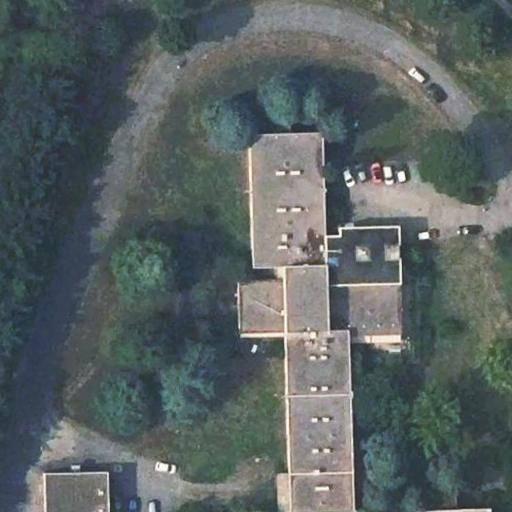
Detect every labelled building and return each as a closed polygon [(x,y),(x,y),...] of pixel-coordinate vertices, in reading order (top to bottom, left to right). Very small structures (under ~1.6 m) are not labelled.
[(277,115),(278,134),(289,134),(288,115),(277,115)] [(349,470),(349,466),(345,336),(399,334),(396,263),(395,229),(323,232),(319,133),(289,134),(278,134),(247,135),(251,267),(281,266),(281,279),(237,281),(239,332),(283,331),(287,468),(287,472),(288,511),(334,511),(350,511),(349,481),(349,470)] [(349,470),(349,481),(368,480),(368,470),(349,470)] [(274,473),(274,511),(288,511),(287,472),(274,473)] [(105,511),(105,473),(43,475),(44,511),(105,511)] [(443,491),(443,510),(454,509),(454,490),(443,491)]
